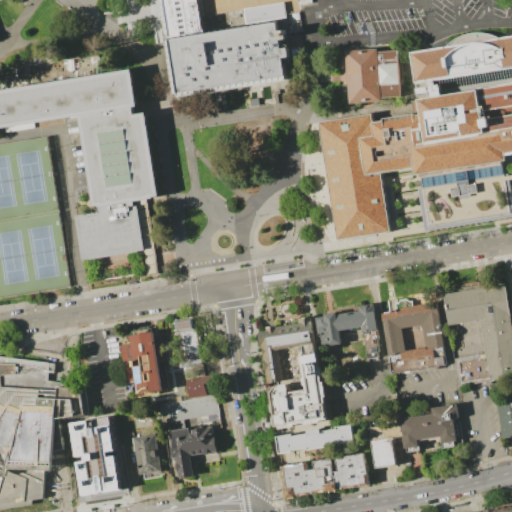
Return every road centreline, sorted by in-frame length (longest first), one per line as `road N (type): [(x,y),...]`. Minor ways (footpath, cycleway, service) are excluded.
road 1 (tertiary): [(511,242),(233,288)]
road 2 (tertiary): [(263,511),(424,494),(511,471)]
road 3 (tertiary): [(233,288),(0,326)]
road 4 (tertiary): [(263,511),(233,288)]
